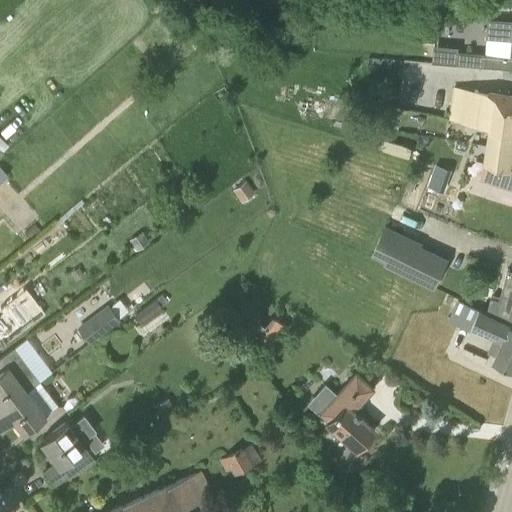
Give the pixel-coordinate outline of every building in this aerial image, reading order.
[(511,46),(511,55),(511,54),(511,19),(488,18),(487,38),(511,39),(511,46)] [(511,55),(456,52),(455,64),(510,68),(511,55)] [(485,125),(492,126),(511,130),(511,95),(474,90),(469,123),(470,123),(483,125),(483,126),(485,126),(485,125)] [(338,113),(334,126),(352,133),(357,120),(338,113)] [(511,153),(511,130),(492,126),(486,161),(492,163),(488,178),(511,185),(511,154),(511,153)] [(376,137),(373,146),(381,149),(384,139),(376,137)] [(445,179),(432,175),(428,187),(441,191),(445,179)] [(255,192),(246,180),(232,190),(241,202),(255,192)] [(164,197),(157,202),(162,209),(169,204),(164,197)] [(385,261),(384,263),(435,287),(449,257),(422,245),(423,241),(385,224),(372,254),(385,261)] [(141,229),(129,239),(137,250),(149,240),(141,229)] [(0,346),(44,313),(20,281),(0,295),(0,346)] [(511,302),(490,296),(486,312),(511,323),(511,302)] [(162,306),(155,297),(134,313),(143,324),(164,309),(162,306)] [(511,323),(486,312),(459,299),(450,320),(471,330),(472,326),(497,337),(490,351),(498,355),(495,361),(511,368),(511,323)] [(120,319),(107,303),(76,327),(88,343),(120,319)] [(251,337),(265,349),(285,327),(270,314),(251,337)] [(0,409),(27,389),(39,381),(19,355),(0,369),(0,409)] [(326,423),(356,449),(374,428),(353,410),(373,388),(356,372),(320,413),(328,420),(326,423)] [(40,380),(39,381),(0,409),(0,429),(14,419),(24,432),(59,405),(40,380)] [(176,411),(168,397),(154,404),(163,419),(176,411)] [(96,459),(66,420),(40,440),(56,461),(43,471),(53,485),(96,459)] [(218,460),(229,477),(261,459),(250,441),(218,460)] [(182,511),(180,508),(179,506),(206,493),(196,471),(105,511),(182,511)]
